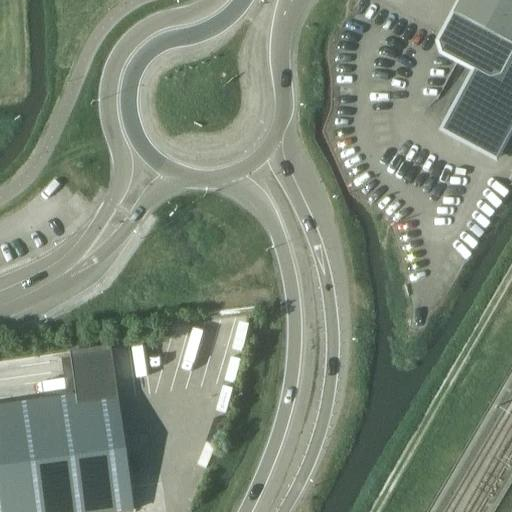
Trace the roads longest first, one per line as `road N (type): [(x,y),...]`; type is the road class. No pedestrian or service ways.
road 1 (secondary): [(284,511),(318,437),(333,343),(321,258),(273,143)]
road 2 (secondary): [(229,174),(262,201),(277,230),(295,333),(285,414),(245,511)]
road 3 (secondary): [(243,0),(211,28),(154,47),(132,75),(128,102),(139,144),(180,175)]
road 4 (secondary): [(217,0),(137,33),(117,52),(106,103),(115,137)]
road 5 (tertiary): [(51,283),(110,249),(180,175)]
road 6 (tertiary): [(115,137),(120,188),(85,248),(51,283)]
road 7 (secondary): [(273,143),(283,117),(282,25),(292,0)]
